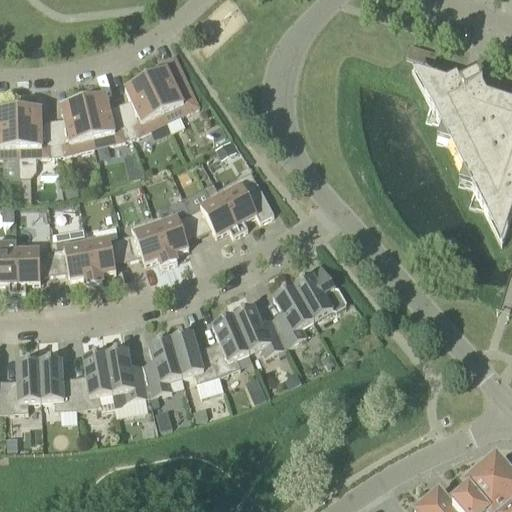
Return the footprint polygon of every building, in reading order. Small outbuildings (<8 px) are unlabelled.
[(426,53),(399,45),(395,58),(422,66),(426,53)] [(199,114),(192,99),(175,63),(162,69),(165,76),(145,86),(166,129),(199,114)] [(412,76),(430,112),(441,134),(502,253),(511,221),(511,108),(487,101),(478,83),(475,85),(461,80),(447,88),(412,76)] [(132,146),(166,129),(145,86),(125,96),(130,107),(119,111),(132,146)] [(83,108),(94,155),(132,146),(119,111),(109,115),(106,102),(83,108)] [(52,127),(57,163),(94,155),(83,108),(61,113),(64,125),(52,127)] [(0,164),(19,164),(18,116),(0,116),(0,164)] [(18,116),(19,164),(20,185),(30,185),(37,177),(36,164),(57,163),(52,127),(41,128),(41,116),(18,116)] [(226,142),(221,132),(209,138),(214,148),(226,142)] [(231,146),(215,154),(223,169),(239,161),(231,146)] [(141,184),(139,177),(127,179),(129,187),(141,184)] [(274,222),(251,179),(217,197),(240,240),(248,236),(244,229),(256,222),(260,229),(274,222)] [(20,185),(19,185),(20,210),(31,210),(30,185),(20,185)] [(79,201),(76,188),(64,191),(66,204),(79,201)] [(217,197),(213,189),(204,194),(212,209),(200,215),(189,220),(199,242),(212,236),(216,244),(229,237),(233,244),(240,240),(217,197)] [(199,242),(189,220),(178,225),(164,229),(161,222),(153,225),(169,271),(177,268),(174,261),(189,256),(186,248),(199,242)] [(161,274),(169,271),(153,225),(127,234),(129,241),(122,243),(128,267),(142,263),(144,271),(159,266),(161,274)] [(86,243),(85,243),(83,236),(50,241),(52,256),(54,280),(68,279),(70,287),(85,284),(86,293),(94,291),(86,243)] [(122,243),(95,249),(94,242),(86,243),(94,291),(103,289),(101,281),(116,279),(114,270),(128,267),(122,243)] [(17,299),(16,250),(0,250),(0,290),(9,291),(9,299),(17,299)] [(54,280),(52,256),(39,257),(25,258),(24,250),(16,250),(17,299),(26,299),(25,290),(40,290),(40,282),(54,280)] [(336,319),(345,314),(346,310),(338,296),(334,295),(321,271),(309,278),(311,283),(293,293),(313,329),(332,318),(336,319)] [(293,293),(273,305),(282,320),(272,326),(286,355),(306,344),(302,335),(313,329),(293,293)] [(261,331),(254,314),(233,323),(249,361),(261,356),(265,364),(286,355),(272,326),(261,331)] [(233,323),(212,332),(219,349),(208,353),(219,384),(241,375),(237,366),(249,361),(233,323)] [(197,357),(192,339),(170,346),(182,385),(194,381),(197,391),(219,384),(208,353),(197,357)] [(170,346),(148,352),(153,370),(142,373),(150,404),(172,398),(169,389),(182,385),(170,346)] [(131,375),(128,357),(105,361),(112,401),(114,415),(120,414),(126,409),(146,405),(150,404),(142,373),(131,375)] [(105,361),(83,365),(86,382),(74,384),(78,417),(101,413),(99,403),(112,401),(105,361)] [(335,370),(330,361),(326,363),(324,367),(328,374),(335,370)] [(63,385),(62,367),(39,368),(41,409),(54,408),(55,418),(78,417),(74,384),(63,385)] [(39,368),(16,369),(17,387),(5,388),(5,420),(28,419),(28,410),(41,409),(39,368)] [(157,403),(150,405),(152,414),(160,412),(157,403)] [(208,424),(205,415),(193,418),(196,428),(208,424)] [(17,457),(17,444),(6,445),(7,457),(17,457)] [(511,511),(511,494),(496,476),(462,505),(463,505),(467,510),(465,511),(446,511),(439,503),(428,511),(511,511)]
